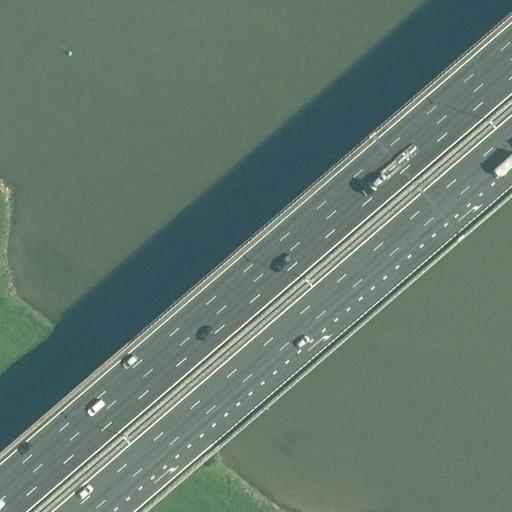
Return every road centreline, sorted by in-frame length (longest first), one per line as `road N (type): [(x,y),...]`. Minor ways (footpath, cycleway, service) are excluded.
road 1 (motorway): [(511,54),(0,496)]
road 2 (motorway): [(83,511),(511,142)]
